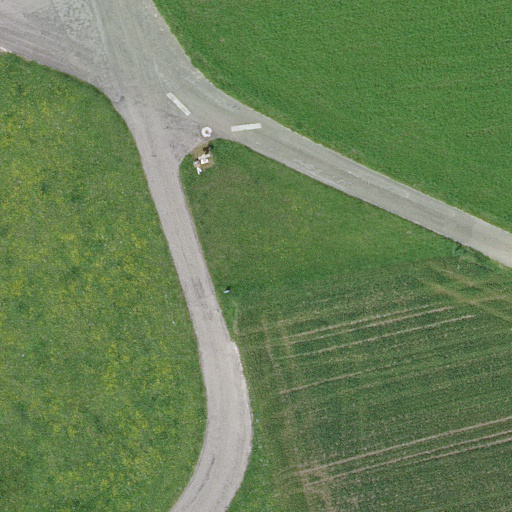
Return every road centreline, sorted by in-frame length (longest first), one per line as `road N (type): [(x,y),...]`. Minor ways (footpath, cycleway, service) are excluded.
road 1 (residential): [(165,86),(511,251)]
road 2 (residential): [(0,25),(165,86)]
